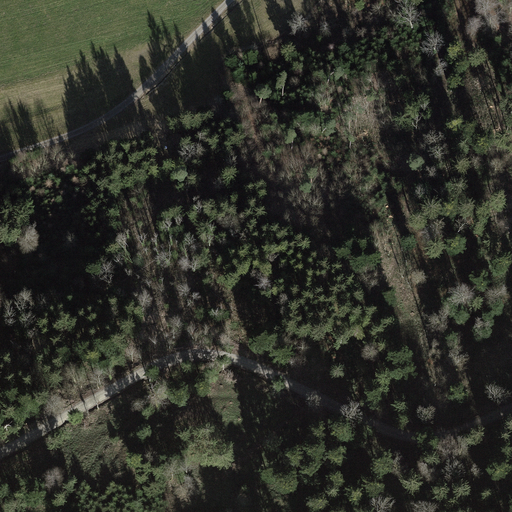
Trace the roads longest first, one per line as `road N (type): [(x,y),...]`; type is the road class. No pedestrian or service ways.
road 1 (track): [(511,405),(436,436),(404,433),(234,359),(203,356),(174,359),(0,453)]
road 2 (track): [(0,161),(108,118),(233,0)]
